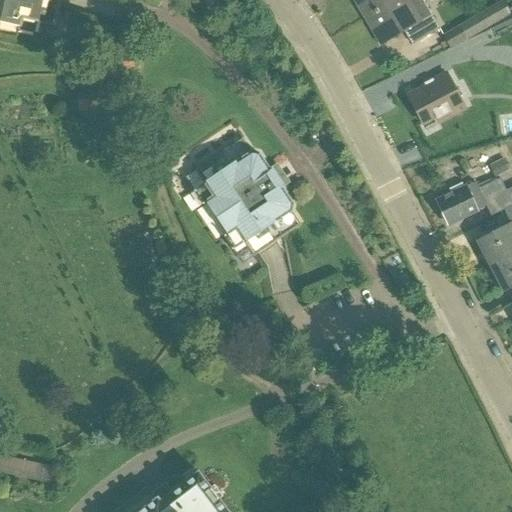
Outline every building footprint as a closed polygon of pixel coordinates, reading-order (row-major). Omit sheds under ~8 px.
[(0,0),(0,21),(20,26),(19,30),(35,34),(38,21),(54,25),(59,0),(0,0)] [(396,0),(354,0),(365,18),(396,0)] [(431,16),(421,0),(396,0),(365,18),(381,46),(409,29),(417,42),(439,29),(431,16)] [(449,50),(468,40),(460,26),(442,37),(449,50)] [(454,66),(472,57),(467,46),(449,55),(454,66)] [(99,72),(134,71),(133,47),(99,47),(99,72)] [(440,125),(465,110),(445,74),(432,81),(433,83),(408,96),(423,124),(436,118),(440,125)] [(79,112),(115,110),(114,91),(78,92),(79,112)] [(252,154),(243,140),(196,172),(205,185),(194,193),(204,207),(208,204),(228,235),(224,238),(234,252),(245,244),(254,258),(301,227),(292,213),(296,210),(281,189),(288,184),(277,168),(271,173),(256,151),(252,154)] [(495,178),(509,171),(504,159),(489,166),(495,178)] [(511,187),(506,191),(500,179),(479,189),(476,183),(468,187),(466,186),(436,200),(449,227),(478,213),(479,211),(487,206),(491,215),(503,209),(511,205),(511,187)] [(489,266),(511,254),(511,227),(510,224),(477,242),(489,266)] [(511,254),(489,266),(503,291),(511,286),(511,254)] [(0,472),(44,482),(47,466),(0,456),(0,472)] [(229,511),(199,472),(161,501),(159,498),(139,511),(229,511)]
